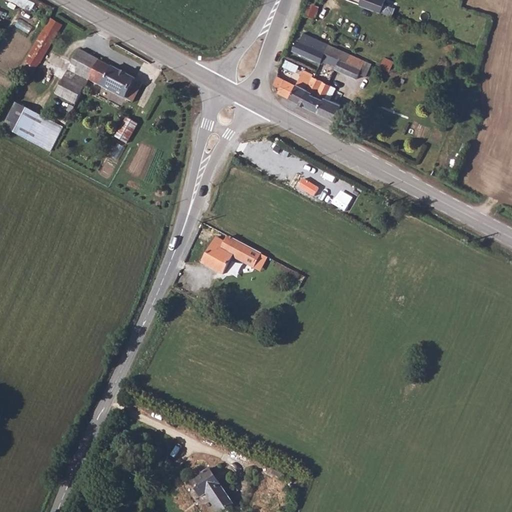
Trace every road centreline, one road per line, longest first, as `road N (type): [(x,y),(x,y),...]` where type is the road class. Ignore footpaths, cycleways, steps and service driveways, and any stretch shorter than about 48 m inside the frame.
road 1 (tertiary): [(58,511),(179,240)]
road 2 (secondary): [(511,235),(254,103)]
road 3 (secondary): [(218,85),(69,0)]
road 4 (tertiary): [(218,85),(179,240)]
road 5 (tertiary): [(179,240),(229,133),(254,103)]
